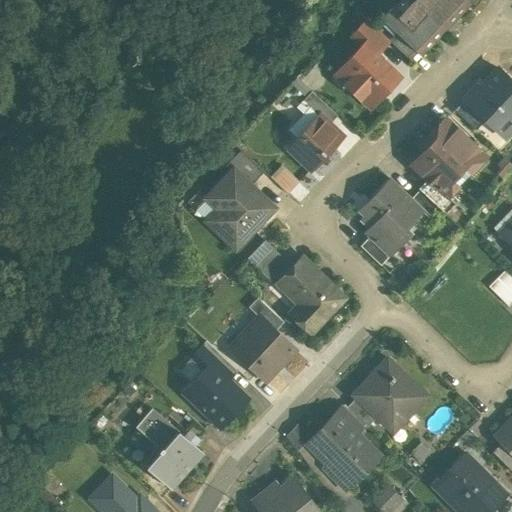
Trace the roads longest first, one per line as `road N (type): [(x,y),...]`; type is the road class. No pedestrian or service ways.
road 1 (residential): [(493,13),(318,203),(314,230),(378,307)]
road 2 (residential): [(200,511),(221,477),(378,307)]
road 3 (residential): [(378,307),(483,405),(511,372)]
